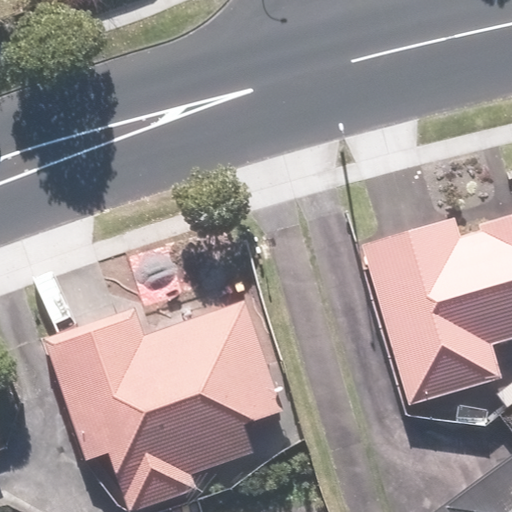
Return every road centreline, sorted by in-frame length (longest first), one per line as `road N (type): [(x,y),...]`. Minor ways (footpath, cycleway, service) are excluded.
road 1 (secondary): [(0,178),(304,76)]
road 2 (secondary): [(304,76),(511,35)]
